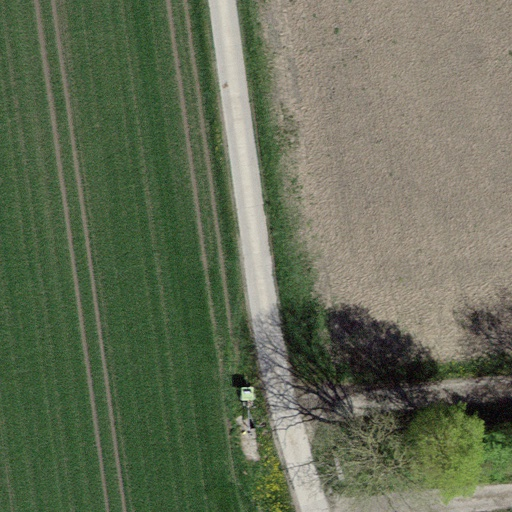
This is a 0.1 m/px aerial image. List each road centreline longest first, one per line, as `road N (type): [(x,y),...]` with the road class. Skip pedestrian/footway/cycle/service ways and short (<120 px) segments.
road 1 (track): [(222,0),(278,408)]
road 2 (track): [(511,387),(278,408)]
